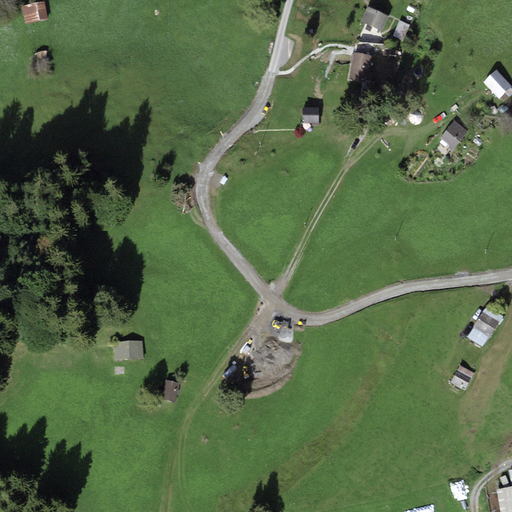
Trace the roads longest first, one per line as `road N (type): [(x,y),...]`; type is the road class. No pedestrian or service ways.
road 1 (unclassified): [(511,273),(421,284),(310,319),(272,299),(214,232),(205,173),(260,102),(288,0)]
road 2 (track): [(366,123),(299,254),(172,449),(161,511)]
